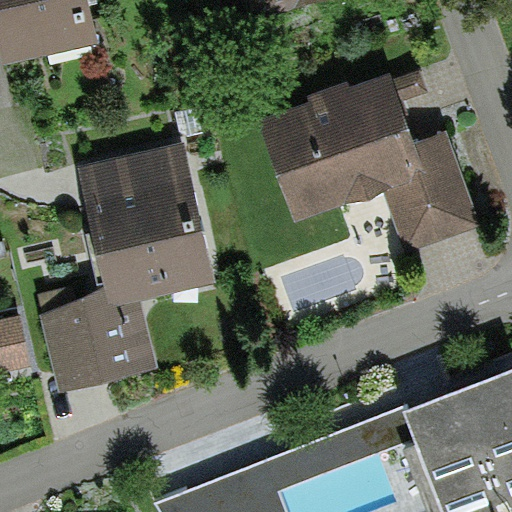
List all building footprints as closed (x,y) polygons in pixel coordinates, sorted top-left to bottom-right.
[(89,0),(0,0),(0,1),(12,60),(98,42),(89,0)] [(254,0),(262,23),(330,0),(254,0)] [(420,79),(276,122),(306,221),(396,194),(412,246),(466,230),(420,79)] [(187,172),(97,194),(122,291),(46,310),(67,392),(165,367),(149,303),(216,287),(187,172)] [(511,511),(511,354),(157,498),(166,511),(292,511),(283,484),(405,436),(435,511),(511,511)]
